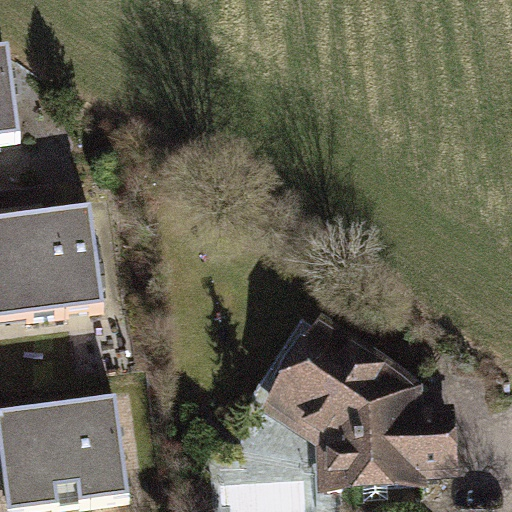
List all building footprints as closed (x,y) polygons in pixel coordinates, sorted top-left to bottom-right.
[(0,162),(24,160),(14,70),(0,71),(0,162)] [(97,222),(0,234),(0,336),(109,324),(97,222)] [(271,427),(318,459),(316,427),(427,422),(426,404),(326,336),(271,427)] [(122,409),(0,423),(0,456),(7,456),(13,511),(117,511),(135,510),(122,409)] [(427,422),(316,427),(318,459),(320,510),(424,505),(423,498),(458,496),(455,420),(427,422)]
